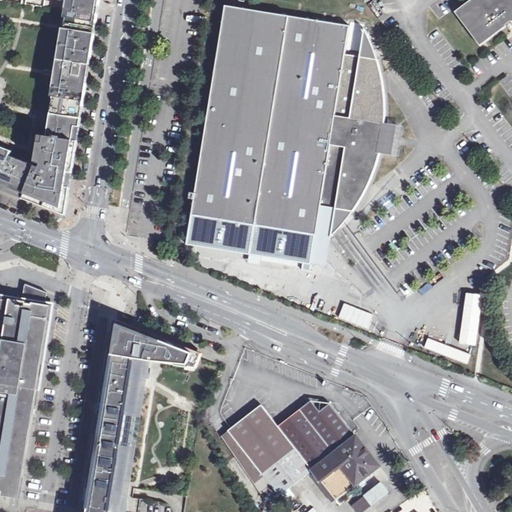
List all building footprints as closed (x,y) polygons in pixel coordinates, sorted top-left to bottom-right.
[(65,0),(69,1),(49,113),(82,118),(101,0),(65,0)] [(510,19),(511,21),(511,20),(511,0),(469,0),(456,10),(481,44),(506,25),(505,23),(507,21),(510,19)] [(192,215),(317,235),(317,231),(321,207),(331,208),(336,209),(354,212),(358,205),(362,199),(366,192),(369,186),(372,178),(375,171),(378,164),(380,158),(381,153),(386,123),(386,115),(386,108),(386,100),(385,93),(384,85),(382,71),(380,63),(378,59),(361,57),(346,54),(348,41),(351,25),(226,5),(192,215)] [(365,28),(361,57),(378,59),(365,28)] [(0,189),(66,215),(82,118),(49,113),(44,140),(36,139),(31,165),(38,168),(36,172),(7,159),(9,154),(2,151),(0,154),(0,189)] [(398,125),(386,123),(381,153),(393,155),(395,141),(398,125)] [(336,209),(331,237),(342,225),(354,212),(336,209)] [(28,283),(0,272),(0,490),(22,494),(23,488),(12,486),(20,431),(31,433),(53,293),(28,283)] [(465,302),(480,307),(488,286),(473,281),(465,302)] [(477,326),(480,319),(466,312),(463,319),(477,326)] [(111,511),(112,510),(94,507),(123,327),(195,355),(201,358),(203,353),(117,319),(85,511),(111,511)] [(195,355),(123,327),(94,507),(112,510),(118,472),(123,472),(142,358),(191,366),(195,355)] [(462,335),(475,341),(477,335),(465,329),(462,335)] [(201,358),(195,355),(191,366),(197,367),(201,358)] [(281,495),(315,469),(357,436),(331,403),(321,411),(312,400),(280,425),(263,403),(223,434),(269,500),(279,492),(281,495)] [(31,433),(20,431),(12,486),(23,488),(31,433)] [(381,466),(357,436),(315,469),(338,499),(381,466)] [(382,482),(365,495),(373,505),(389,492),(382,482)] [(361,511),(362,511),(373,505),(365,495),(355,503),(361,511)]
